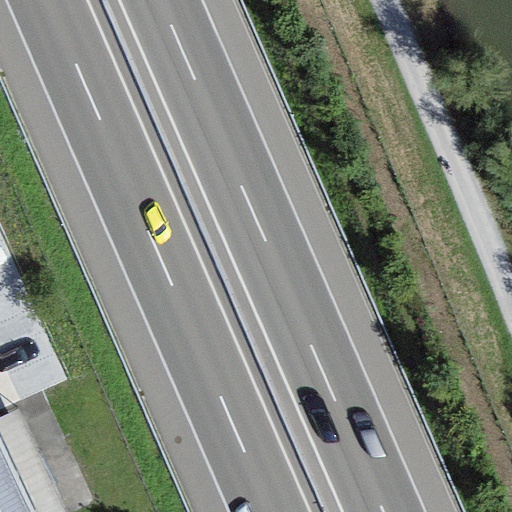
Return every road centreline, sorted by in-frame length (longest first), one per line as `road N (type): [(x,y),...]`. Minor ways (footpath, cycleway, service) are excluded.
road 1 (motorway): [(397,511),(174,0)]
road 2 (motorway): [(56,0),(279,511)]
road 3 (track): [(511,274),(395,0)]
